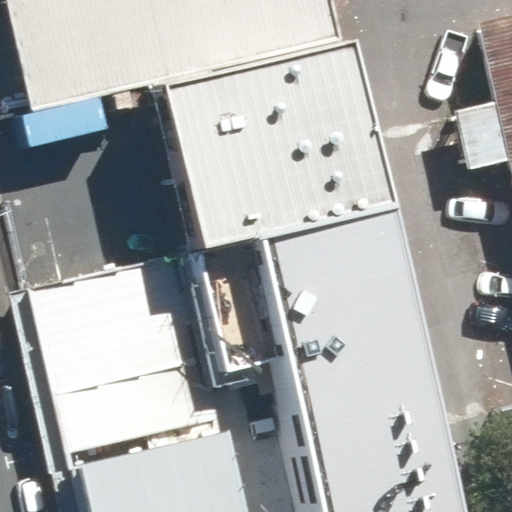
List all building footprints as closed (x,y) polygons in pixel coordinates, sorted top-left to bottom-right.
[(319,0),(0,0),(0,58),(13,114),(126,87),(329,40),(319,0)] [(511,11),(455,25),(511,265),(511,11)] [(369,210),(329,40),(126,87),(166,257),(226,243),(369,210)] [(432,476),(369,210),(226,243),(289,510),(432,476)] [(217,511),(158,259),(17,291),(64,511),(217,511)]
